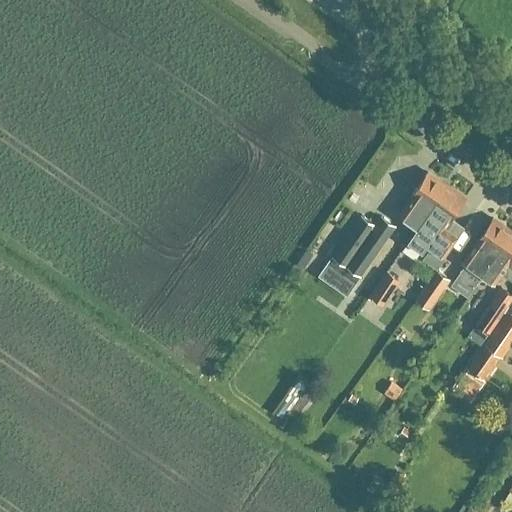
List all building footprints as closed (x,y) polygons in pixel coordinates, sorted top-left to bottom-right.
[(412,194),(413,195),(399,215),(417,227),(447,185),(428,172),(412,194)] [(447,185),(417,227),(417,228),(408,241),(422,251),(427,245),(444,257),(458,238),(445,228),(465,199),(447,185)] [(396,226),(382,216),(376,224),(362,215),(332,256),(360,276),(396,226)] [(483,276),(484,275),(482,274),(511,232),(511,231),(493,218),(484,231),(481,229),(460,259),(467,264),(464,268),(471,273),(473,269),(483,276)] [(484,275),(483,276),(496,284),(503,274),(511,280),(511,279),(511,232),(482,274),(484,275)] [(449,279),(437,270),(416,300),(428,308),(449,279)] [(400,281),(387,271),(371,295),(384,304),(400,281)] [(481,347),(503,315),(490,305),(468,338),(481,347)] [(511,344),(511,314),(508,312),(469,368),(486,379),(502,356),(503,357),(511,344)]
